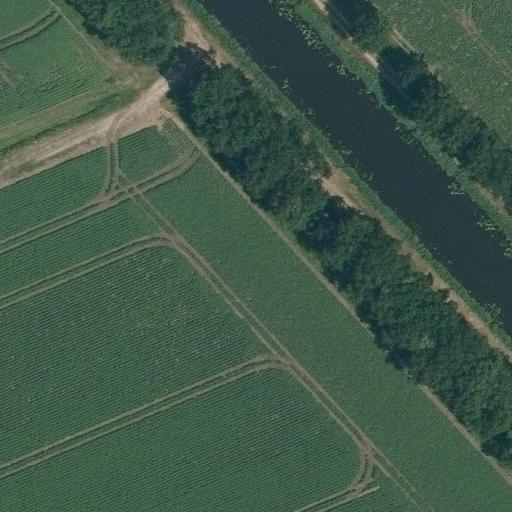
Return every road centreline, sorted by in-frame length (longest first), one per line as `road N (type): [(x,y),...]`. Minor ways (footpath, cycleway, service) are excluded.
road 1 (track): [(148,0),(511,389)]
road 2 (track): [(511,181),(344,0)]
